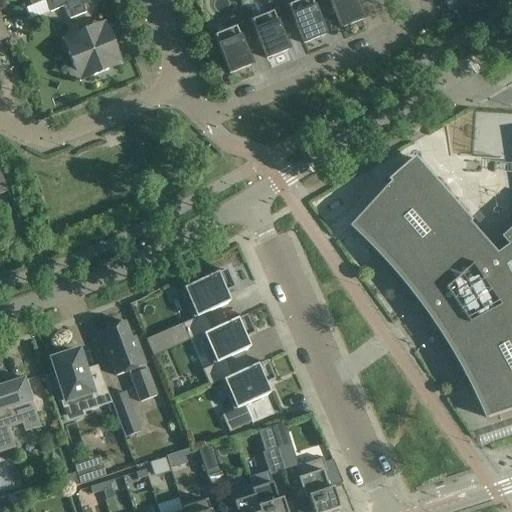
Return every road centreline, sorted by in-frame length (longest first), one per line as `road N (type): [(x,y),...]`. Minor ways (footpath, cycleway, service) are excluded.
road 1 (residential): [(388,511),(250,201)]
road 2 (unclassified): [(0,313),(86,284),(250,201)]
road 3 (residential): [(201,116),(223,115),(402,42),(413,27),(409,0)]
road 4 (unclassified): [(250,201),(445,82)]
road 5 (residential): [(180,89),(57,136),(0,116)]
